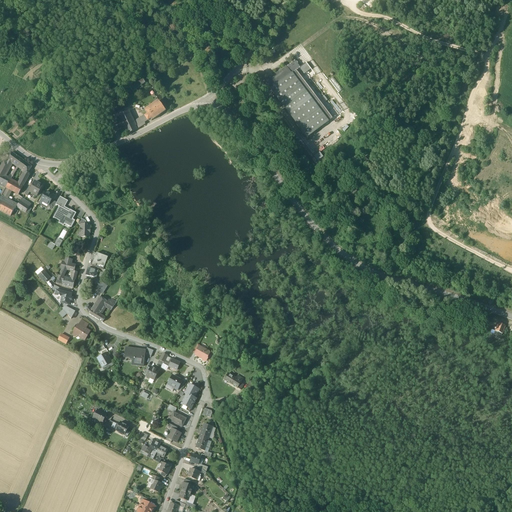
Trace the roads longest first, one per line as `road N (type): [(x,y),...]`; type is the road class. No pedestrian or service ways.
road 1 (tertiary): [(511,317),(355,263),(291,199),(242,129),(198,106)]
road 2 (residential): [(183,451),(204,373),(82,312),(83,267),(96,224),(57,181)]
road 3 (track): [(345,0),(483,57),(485,81),(471,116),(511,137)]
road 4 (track): [(18,511),(101,325)]
road 5 (tertiary): [(198,106),(61,165)]
road 6 (unclassified): [(198,106),(270,35),(289,0)]
